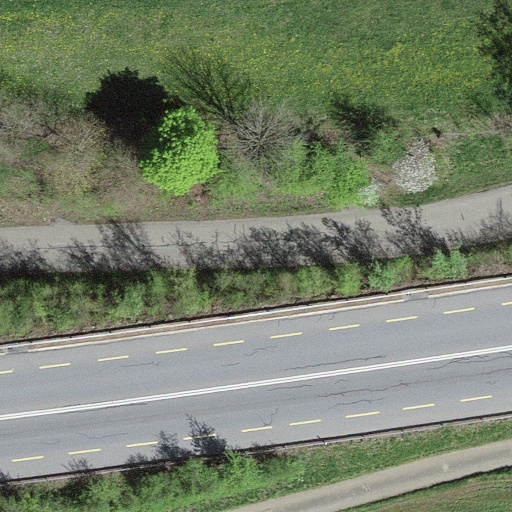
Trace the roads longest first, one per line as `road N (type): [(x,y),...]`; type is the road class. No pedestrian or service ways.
road 1 (primary): [(0,415),(511,346)]
road 2 (unclassified): [(511,201),(406,226),(175,247),(0,251)]
road 3 (track): [(511,463),(308,511)]
